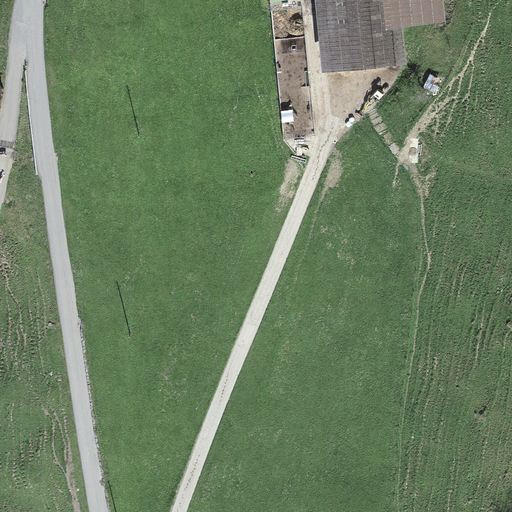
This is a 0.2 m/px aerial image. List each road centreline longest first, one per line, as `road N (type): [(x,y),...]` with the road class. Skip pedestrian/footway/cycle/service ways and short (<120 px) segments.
road 1 (track): [(176,511),(331,113),(319,75),(314,0)]
road 2 (unclassified): [(24,20),(89,511)]
road 3 (unclassified): [(0,156),(24,20)]
